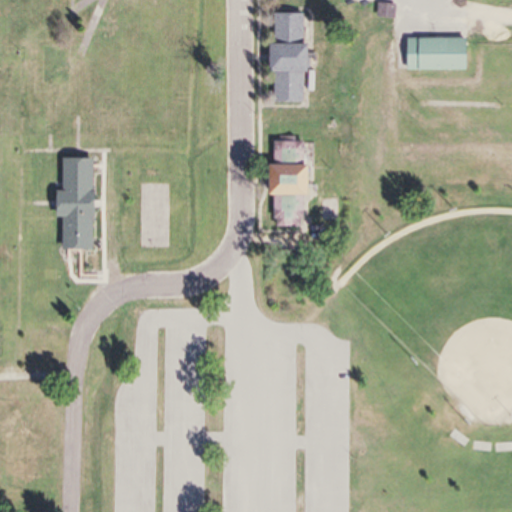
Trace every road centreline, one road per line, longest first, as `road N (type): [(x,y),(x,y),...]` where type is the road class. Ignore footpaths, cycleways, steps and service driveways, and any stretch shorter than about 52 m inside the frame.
road 1 (residential): [(237,254),(248,219),(242,0)]
road 2 (residential): [(75,376),(90,322),(123,287),(194,281),(237,254)]
road 3 (residential): [(75,376),(73,511)]
